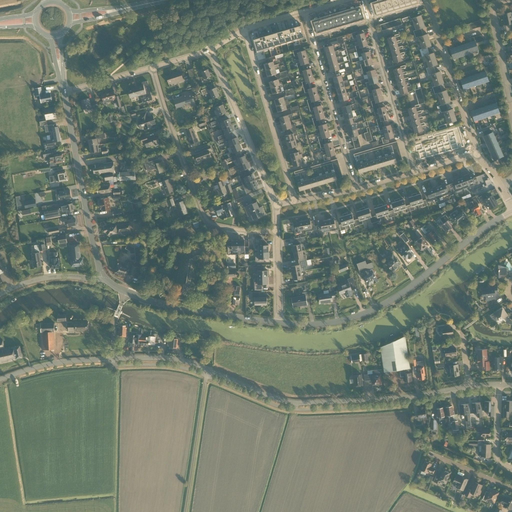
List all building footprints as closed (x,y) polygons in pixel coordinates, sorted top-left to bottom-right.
[(373,2),(373,4),(376,15),(377,17),(377,15),(378,14),(378,15),(382,13),(383,15),(383,13),(380,3),(379,2),(379,0),(379,1),(379,2),(374,4),(373,2)] [(385,0),(379,2),(380,3),(383,13),(384,13),(388,12),(389,14),(389,13),(389,11),(386,1),(385,0),(384,0),(385,0)] [(385,0),(386,1),(389,11),(390,11),(394,10),(395,12),(395,10),(394,10),(391,0),(385,0)] [(391,0),(394,10),(396,9),(400,8),(401,10),(400,8),(397,0),(391,0)] [(397,0),(400,8),(402,7),(402,8),(406,6),(406,8),(407,8),(406,6),(404,0),(397,0)] [(360,7),(355,9),(355,10),(358,20),(360,20),(364,19),(364,21),(365,21),(360,6),(360,7)] [(354,9),(349,11),(349,12),(352,22),(354,22),(358,21),(358,23),(359,22),(358,20),(355,10),(355,9),(355,8),(354,8),(354,9)] [(349,11),(343,13),(344,14),(347,24),(348,23),(348,24),(352,22),(353,24),(352,22),(349,12),(349,11),(349,9),(348,10),(349,11)] [(343,13),(337,14),(338,16),(341,26),(342,25),(346,24),(347,26),(347,24),(344,14),(343,13),(343,11),(342,11),(343,13)] [(337,14),(331,16),(332,17),(335,27),(336,27),(340,26),(341,28),(341,26),(338,16),(337,14),(337,13),(337,14)] [(508,14),(507,13),(503,14),(505,21),(504,21),(505,25),(510,24),(511,31),(511,30),(511,17),(511,16),(511,13),(508,14)] [(331,16),(326,18),(326,19),(329,29),(330,29),(334,27),(335,29),(335,27),(332,17),(331,16),(331,15),(331,16)] [(423,21),(421,15),(412,18),(410,19),(410,16),(402,19),(403,22),(410,19),(410,21),(413,20),(414,24),(423,21)] [(325,18),(320,20),(320,21),(323,31),(324,30),(329,29),(329,31),(330,31),(329,29),(326,19),(326,18),(325,16),(325,17),(325,18)] [(313,20),(313,21),(317,33),(317,35),(318,35),(317,33),(318,32),(323,31),(323,33),(324,33),(323,31),(320,21),(320,20),(319,18),(319,20),(314,21),(313,20)] [(415,34),(422,32),(421,29),(425,27),(423,21),(414,24),(416,30),(413,31),(415,34)] [(300,25),(295,27),(295,28),(298,38),(304,37),(304,39),(305,38),(301,24),(300,24),(300,25)] [(294,27),(289,28),(289,30),(292,40),(298,39),(298,40),(299,40),(298,38),(295,28),(295,27),(295,26),(294,26),(294,27)] [(289,29),(283,30),(284,32),(287,42),(292,40),(293,42),(292,40),(289,30),(289,28),(289,27),(288,27),(289,29)] [(283,30),(277,32),(278,34),(281,44),(286,42),(287,44),(287,42),(284,32),(283,30),(283,29),(282,29),(283,30)] [(277,32),(271,34),(272,35),(275,45),(280,44),(281,46),(281,45),(281,44),(278,34),(277,32),(277,31),(277,32)] [(358,42),(366,39),(364,33),(358,34),(357,32),(352,34),(353,39),(357,38),(358,42)] [(420,43),(429,40),(427,34),(423,35),(422,32),(415,34),(416,38),(418,37),(420,43)] [(271,34),(266,35),(266,37),(269,47),(274,46),(275,47),(275,45),(272,35),(271,34),(271,33),(271,34)] [(265,36),(260,37),(260,39),(263,49),(269,47),(269,49),(270,49),(269,47),(266,37),(266,35),(265,34),(265,36)] [(397,42),(396,41),(395,37),(399,36),(398,34),(394,35),(394,36),(387,38),(389,44),(397,42)] [(254,38),(253,38),(253,39),(257,51),(257,53),(258,52),(257,51),(263,49),(263,51),(264,51),(263,49),(260,39),(260,37),(259,36),(259,37),(254,39),(254,38)] [(476,43),(475,41),(474,39),(474,37),(471,38),(472,40),(473,40),(473,41),(469,43),(472,52),(474,52),(475,52),(478,51),(478,50),(476,43)] [(357,52),(362,50),(362,47),(368,46),(366,39),(358,42),(359,45),(355,46),(357,52)] [(472,52),(469,43),(468,39),(465,40),(466,42),(467,42),(467,43),(463,45),(466,54),(468,54),(469,54),(472,53),(472,52)] [(398,48),(398,47),(397,43),(401,42),(400,40),(396,41),(397,42),(389,44),(391,50),(398,48)] [(421,53),(428,51),(427,47),(431,46),(429,40),(420,43),(422,49),(420,50),(421,53)] [(463,45),(461,41),(459,42),(460,44),(461,44),(461,45),(457,47),(460,57),(462,56),(463,56),(466,55),(466,54),(463,45)] [(460,57),(457,47),(455,43),(453,44),(454,46),(455,46),(455,47),(450,49),(453,59),(456,58),(457,58),(460,57)] [(326,54),(334,51),(333,48),(335,48),(334,45),(324,48),(326,54)] [(400,54),(400,53),(399,49),(403,48),(402,46),(398,47),(398,48),(391,50),(393,57),(400,54)] [(299,59),(307,57),(305,50),(299,52),(298,49),(293,51),(294,56),(298,55),(299,59)] [(362,50),(357,52),(358,57),(362,56),(363,60),(371,58),(369,51),(363,53),(362,50)] [(328,60),(336,57),(335,54),(338,53),(337,51),(334,51),(326,54),(328,60)] [(426,62),(435,59),(433,53),(429,54),(428,51),(421,53),(422,57),(424,56),(426,62)] [(400,54),(393,57),(394,63),(402,60),(400,55),(404,54),(404,52),(400,53),(400,54)] [(298,69),(304,67),(303,65),(309,63),(307,57),(299,59),(300,63),(296,64),(298,69)] [(330,66),(338,63),(337,60),(339,59),(339,57),(336,57),(328,60),(330,66)] [(362,70),(368,69),(367,66),(373,64),(371,58),(363,60),(364,64),(360,65),(362,70)] [(427,72),(435,69),(433,66),(437,65),(435,59),(426,62),(428,68),(426,68),(427,72)] [(274,65),(273,62),(264,64),(266,70),(279,67),(278,64),(274,65)] [(338,63),(330,66),(331,72),(340,69),(338,63)] [(403,73),(402,73),(401,69),(405,67),(404,65),(400,66),(400,67),(393,69),(395,76),(403,73)] [(267,76),(276,74),(275,70),(279,69),(279,67),(266,70),(267,76)] [(304,77),(312,75),(310,69),(304,70),(304,67),(298,69),(300,74),(303,73),(304,77)] [(489,81),(486,74),(485,71),(484,68),(484,67),(481,68),(482,70),(483,70),(484,72),(479,73),(482,83),(485,82),(485,83),(489,81),(488,81),(489,81)] [(203,85),(209,82),(207,78),(211,76),(208,69),(202,72),(203,76),(200,77),(203,85)] [(368,71),(368,69),(362,70),(364,79),(368,78),(376,76),(374,70),(368,71)] [(433,80),(442,77),(440,72),(436,73),(435,69),(427,72),(428,75),(431,74),(433,80)] [(482,83),(479,73),(478,69),(475,70),(476,72),(477,72),(478,74),(473,75),(476,85),(479,84),(479,85),(483,83),(482,83)] [(404,80),(404,79),(403,75),(407,74),(406,71),(402,73),(403,73),(395,76),(397,82),(404,80)] [(476,85),(473,75),(472,71),(469,72),(470,74),(471,74),(472,76),(467,77),(470,87),(473,86),(473,87),(477,85),(476,85)] [(183,80),(181,72),(166,76),(169,84),(179,81),(179,82),(183,80)] [(470,87),(467,77),(466,73),(463,74),(464,77),(465,76),(466,78),(460,80),(464,89),(467,88),(467,89),(470,88),(470,87)] [(303,87),(309,86),(308,83),(314,81),(312,75),(304,77),(305,81),(302,82),(303,87)] [(335,84),(343,81),(341,75),(333,78),(335,84)] [(367,89),(373,87),(372,84),(378,82),(376,76),(368,78),(369,82),(366,83),(367,89)] [(406,86),(406,85),(405,81),(409,80),(408,77),(404,79),(404,80),(397,82),(399,88),(406,86)] [(433,91),(441,88),(440,85),(444,83),(442,77),(433,80),(435,86),(432,87),(433,91)] [(279,83),(278,79),(269,82),(271,88),(282,85),(282,82),(279,83)] [(336,90),(345,87),(344,84),(347,83),(346,80),(343,81),(335,84),(336,90)] [(143,85),(128,89),(131,98),(143,94),(144,97),(142,98),(143,102),(153,99),(148,81),(142,82),(143,85)] [(406,86),(399,88),(400,94),(408,92),(407,87),(411,86),(410,83),(406,85),(406,86)] [(272,94),(282,91),(280,88),(283,87),(282,85),(271,88),(272,94)] [(310,96),(317,93),(316,87),(310,89),(309,86),(303,87),(305,93),(308,92),(310,96)] [(219,96),(216,87),(208,91),(207,88),(201,90),(203,95),(210,92),(213,98),(219,96)] [(338,96),(347,93),(345,87),(336,90),(338,96)] [(374,90),(373,87),(367,89),(370,98),(373,97),(381,94),(380,88),(374,90)] [(439,99),(448,96),(446,90),(442,92),(441,88),(433,91),(435,94),(437,93),(439,99)] [(183,97),(174,100),(176,108),(183,107),(182,105),(189,103),(190,105),(191,105),(191,107),(196,106),(191,90),(181,93),(182,96),(183,97)] [(121,105),(118,95),(115,96),(114,91),(102,95),(104,102),(110,100),(111,101),(116,100),(117,102),(114,103),(115,107),(121,105)] [(42,92),(36,93),(37,99),(41,99),(41,102),(52,100),(52,99),(52,97),(51,97),(50,93),(42,95),(42,92)] [(340,102),(348,99),(347,96),(349,95),(349,92),(347,93),(338,96),(340,102)] [(309,106),(314,104),(313,101),(319,100),(317,93),(310,96),(311,99),(307,100),(309,106)] [(372,107),(378,105),(377,103),(383,101),(381,94),(373,97),(375,101),(371,102),(372,107)] [(440,109),(447,107),(446,104),(450,102),(448,96),(439,99),(441,105),(439,106),(440,109)] [(276,106),(288,102),(288,100),(284,101),(283,97),(274,100),(276,106)] [(91,103),(89,98),(81,100),(84,109),(88,108),(89,110),(98,107),(97,101),(91,103)] [(496,103),(495,99),(492,100),(493,102),(494,102),(494,103),(490,105),(493,115),(493,114),(495,114),(496,114),(499,113),(499,112),(496,103)] [(493,115),(490,105),(489,101),(486,102),(487,104),(488,104),(488,105),(484,107),(487,117),(489,116),(490,116),(493,115),(493,114),(493,115)] [(288,102),(276,106),(278,112),(287,109),(286,105),(289,104),(288,102)] [(219,106),(218,103),(211,106),(213,111),(217,109),(219,116),(226,112),(223,104),(219,106)] [(487,117),(484,107),(483,103),(480,104),(481,106),(482,106),(482,108),(478,109),(481,119),(483,118),(484,118),(487,117)] [(315,114),(323,112),(321,105),(315,107),(314,104),(309,106),(310,111),(314,110),(315,114)] [(417,113),(417,112),(415,108),(419,107),(419,104),(415,106),(408,109),(409,115),(417,113)] [(343,114),(352,111),(351,108),(353,107),(352,105),(341,108),(343,114)] [(379,108),(378,105),(372,107),(375,116),(379,115),(387,113),(385,106),(379,108)] [(481,119),(478,109),(477,105),(474,106),(475,108),(476,108),(476,110),(471,111),(474,121),(477,120),(481,119)] [(57,118),(55,106),(44,108),(47,119),(57,118)] [(445,118),(454,115),(452,109),(448,110),(447,107),(440,109),(441,113),(443,112),(445,118)] [(345,120),(353,117),(352,114),(355,113),(354,110),(352,111),(343,114),(345,120)] [(419,119),(418,118),(417,114),(421,113),(421,111),(417,112),(417,113),(409,115),(411,121),(419,119)] [(152,125),(156,123),(153,115),(148,117),(147,112),(140,114),(142,119),(138,120),(141,128),(144,127),(145,129),(153,127),(152,125)] [(314,124),(319,123),(318,120),(325,118),(323,112),(315,114),(316,118),(312,119),(314,124)] [(378,125),(383,124),(382,121),(389,119),(387,113),(379,115),(380,119),(376,120),(378,125)] [(292,117),(292,114),(279,118),(281,124),(290,121),(289,118),(292,117)] [(454,115),(445,118),(447,124),(456,121),(454,115)] [(347,125),(355,123),(354,120),(357,119),(356,116),(353,117),(345,120),(347,125)] [(420,125),(420,124),(419,120),(423,119),(423,117),(418,118),(419,119),(411,121),(413,127),(420,125)] [(229,118),(219,123),(221,129),(231,124),(229,118)] [(290,131),(296,129),(295,124),(291,125),(290,121),(281,124),(283,130),(290,128),(290,131)] [(320,132),(328,130),(326,124),(320,126),(319,123),(314,124),(315,129),(319,128),(320,132)] [(348,131),(357,129),(355,123),(347,125),(348,131)] [(420,125),(413,127),(415,133),(422,131),(421,126),(425,125),(424,123),(420,124),(420,125)] [(52,135),(59,133),(58,126),(52,127),(52,125),(48,125),(47,124),(45,125),(46,132),(51,131),(52,135)] [(221,129),(220,129),(221,132),(224,131),(225,134),(234,130),(231,124),(221,129)] [(384,133),(392,131),(390,125),(384,127),(383,124),(378,125),(379,131),(383,130),(384,133)] [(191,144),(198,142),(193,127),(186,130),(191,144)] [(286,142),(295,140),(297,139),(296,136),(298,135),(296,129),(290,131),(291,134),(284,136),(286,142)] [(352,140),(358,138),(357,135),(359,135),(357,129),(348,131),(350,137),(352,137),(352,140)] [(319,142),(325,141),(324,138),(330,136),(328,130),(320,132),(321,136),(317,137),(319,142)] [(383,144),(388,142),(388,139),(394,137),(392,131),(384,133),(385,137),(381,138),(383,144)] [(495,139),(499,137),(498,135),(496,136),(495,137),(492,132),(483,136),(484,139),(485,143),(486,142),(486,143),(495,139)] [(59,133),(52,135),(50,135),(51,140),(47,140),(48,147),(56,145),(55,141),(61,140),(59,133)] [(98,145),(100,144),(99,139),(106,137),(105,133),(95,135),(96,138),(87,140),(88,146),(98,145)] [(157,135),(148,138),(147,138),(146,135),(140,137),(142,143),(145,142),(147,147),(159,143),(157,135)] [(452,150),(449,141),(447,135),(443,136),(445,142),(443,143),(446,152),(452,150)] [(456,141),(455,138),(455,136),(452,137),(453,140),(449,141),(452,150),(458,148),(464,146),(463,142),(457,144),(456,141)] [(237,137),(227,141),(229,147),(230,147),(239,143),(237,137)] [(498,144),(502,143),(501,140),(498,141),(499,142),(497,143),(495,139),(486,143),(487,145),(486,145),(488,149),(489,148),(498,144)] [(296,150),(301,148),(300,143),(296,144),(295,140),(286,142),(288,149),(295,147),(296,150)] [(325,151),(333,148),(331,142),(325,143),(325,141),(319,142),(321,148),(324,147),(325,151)] [(446,152),(443,143),(443,141),(440,142),(441,144),(437,145),(440,154),(446,152)] [(440,154),(437,145),(436,142),(433,143),(434,146),(431,147),(433,155),(440,154)] [(233,152),(228,154),(229,158),(233,156),(236,155),(234,152),(242,149),(239,143),(230,147),(233,152)] [(427,157),(425,148),(423,149),(421,144),(415,146),(416,151),(418,151),(421,159),(427,157)] [(501,150),(504,149),(503,146),(501,147),(501,148),(500,149),(498,144),(489,148),(490,151),(489,151),(491,154),(501,150)] [(98,145),(88,146),(90,153),(101,151),(101,148),(99,148),(98,145)] [(433,155),(431,147),(430,145),(428,146),(428,147),(425,148),(427,157),(433,155)] [(212,150),(210,146),(203,149),(204,151),(195,154),(198,161),(211,157),(209,151),(212,150)] [(291,161),(300,158),(303,157),(302,154),(303,153),(301,148),(296,150),(297,152),(290,154),(291,161)] [(333,148),(325,151),(326,154),(323,155),(324,161),(330,159),(329,156),(335,155),(333,148)] [(507,154),(506,152),(504,153),(504,154),(502,154),(501,150),(491,154),(492,156),(492,157),(493,160),(494,160),(503,156),(507,154)] [(390,164),(396,162),(396,161),(395,158),(394,155),(394,154),(393,152),(391,153),(391,155),(388,156),(390,164)] [(62,154),(50,156),(49,156),(50,161),(51,166),(56,165),(56,163),(64,162),(64,161),(64,160),(64,158),(63,158),(62,154)] [(384,166),(390,164),(388,156),(387,154),(385,154),(385,157),(382,158),(384,166)] [(245,155),(236,159),(238,165),(247,161),(245,155)] [(378,168),(384,166),(382,158),(381,155),(378,156),(379,159),(375,160),(378,168)] [(160,162),(159,158),(145,163),(148,171),(158,168),(159,173),(166,170),(163,161),(160,162)] [(302,162),(300,158),(291,161),(293,167),(300,165),(301,168),(307,166),(305,161),(302,162)] [(372,170),(378,168),(375,160),(369,162),(372,170)] [(107,180),(117,178),(115,161),(95,163),(96,173),(106,172),(107,180)] [(247,161),(238,165),(242,174),(249,171),(247,168),(250,167),(247,161)] [(359,173),(365,171),(363,163),(363,161),(360,162),(361,164),(357,165),(359,173)] [(365,171),(372,170),(369,162),(363,163),(365,171)] [(122,171),(122,180),(138,179),(137,165),(130,165),(130,171),(122,171)] [(336,176),(335,173),(334,172),(334,170),(334,169),(331,170),(332,173),(328,174),(331,182),(337,180),(337,179),(336,176)] [(242,174),(239,176),(243,185),(255,180),(252,174),(250,175),(249,171),(242,174)] [(331,182),(328,174),(328,171),(325,172),(326,175),(322,176),(325,184),(331,182)] [(59,182),(67,180),(68,179),(67,177),(66,177),(65,172),(57,173),(57,175),(49,177),(50,182),(58,181),(59,182)] [(318,186),(325,184),(322,176),(321,173),(319,174),(320,176),(316,177),(318,186)] [(468,174),(465,175),(469,187),(479,183),(476,177),(473,178),(472,174),(469,175),(468,174)] [(463,178),(460,179),(463,189),(469,187),(465,175),(462,176),(463,178)] [(312,187),(318,186),(316,177),(310,179),(312,187)] [(173,182),(172,178),(162,181),(167,194),(173,192),(170,183),(173,182)] [(454,183),(451,184),(454,190),(454,192),(463,189),(460,179),(457,180),(456,178),(453,179),(454,183)] [(306,189),(304,181),(303,179),(300,179),(301,182),(297,183),(300,191),(306,189)] [(306,189),(312,187),(310,179),(304,181),(306,189)] [(255,180),(243,185),(247,194),(253,191),(252,188),(258,186),(255,180)] [(227,193),(223,181),(213,184),(215,191),(218,190),(220,196),(227,193)] [(110,184),(108,185),(98,186),(99,187),(97,188),(98,194),(103,193),(111,192),(110,187),(114,187),(114,182),(110,183),(110,184)] [(442,185),(439,186),(443,196),(452,193),(451,191),(448,185),(446,186),(444,183),(441,184),(442,185)] [(435,186),(432,187),(433,189),(436,199),(437,200),(440,199),(439,198),(443,196),(439,186),(436,187),(435,186)] [(64,191),(64,188),(57,189),(58,194),(60,194),(61,200),(71,198),(70,190),(64,191)] [(427,192),(424,194),(427,202),(436,199),(433,189),(430,190),(429,188),(426,189),(427,192)] [(413,205),(417,204),(414,193),(412,194),(412,196),(409,198),(411,204),(408,205),(410,211),(415,209),(413,205)] [(414,193),(417,204),(421,203),(423,207),(427,205),(426,200),(423,201),(421,194),(417,195),(416,193),(414,193)] [(485,194),(478,197),(483,206),(487,204),(490,209),(497,204),(492,195),(487,198),(485,194)] [(480,213),(481,213),(479,210),(481,209),(478,204),(480,203),(475,196),(471,198),(473,201),(470,202),(472,205),(470,206),(471,208),(473,212),(472,213),(473,216),(476,214),(477,215),(478,216),(480,215),(480,213)] [(103,211),(108,210),(110,209),(108,199),(108,198),(107,198),(101,199),(101,201),(100,201),(101,209),(102,209),(103,211)] [(397,199),(400,210),(404,208),(405,212),(410,211),(408,205),(406,206),(403,199),(400,200),(399,198),(397,199)] [(397,211),(400,210),(397,199),(394,200),(395,202),(391,203),(394,210),(391,211),(393,216),(398,215),(397,211)] [(36,200),(23,202),(25,208),(37,206),(36,200)] [(187,213),(183,201),(176,204),(180,215),(187,213)] [(259,208),(256,202),(244,207),(248,216),(251,214),(253,219),(265,214),(262,206),(259,208)] [(74,211),(72,203),(66,204),(67,206),(58,207),(59,208),(44,211),(45,220),(61,217),(59,210),(63,210),(63,211),(66,210),(67,212),(74,211)] [(232,206),(231,203),(215,208),(217,213),(225,210),(227,217),(235,214),(233,211),(235,210),(234,206),(232,206)] [(380,204),(383,215),(387,214),(388,218),(393,216),(391,211),(389,211),(387,205),(383,206),(382,203),(380,204)] [(379,216),(383,215),(380,204),(377,205),(378,207),(374,208),(377,215),(374,216),(376,222),(380,220),(379,216)] [(362,208),(366,219),(369,217),(371,223),(376,222),(374,216),(372,217),(369,208),(365,209),(364,207),(362,208)] [(362,220),(366,219),(362,208),(360,208),(361,211),(357,212),(359,218),(356,219),(358,225),(363,224),(362,220)] [(458,215),(457,213),(458,212),(457,210),(450,215),(457,223),(461,220),(461,221),(464,219),(463,218),(466,216),(463,211),(458,215)] [(345,213),(349,224),(352,223),(354,227),(358,225),(356,219),(354,220),(352,213),(348,215),(347,212),(345,213)] [(345,225),(349,224),(345,213),(343,214),(343,216),(340,217),(342,224),(339,225),(341,231),(346,229),(345,225)] [(438,220),(442,224),(441,225),(446,232),(452,228),(447,221),(449,220),(445,215),(438,220)] [(77,225),(75,219),(67,220),(67,219),(63,220),(64,224),(68,223),(68,227),(77,225)] [(318,229),(318,226),(315,226),(314,222),(311,222),(310,219),(303,221),(305,230),(305,232),(318,229)] [(329,229),(329,231),(340,229),(338,221),(335,222),(334,219),(327,220),(329,229)] [(329,231),(329,229),(327,220),(321,221),(321,224),(318,225),(318,226),(318,229),(319,233),(325,232),(329,231)] [(301,230),(305,230),(303,221),(296,222),(297,225),(294,226),(296,234),(302,232),(301,230)] [(130,223),(108,227),(104,228),(105,232),(107,232),(108,235),(121,233),(121,236),(131,234),(131,231),(130,223)] [(420,229),(424,234),(429,230),(425,225),(420,229)] [(435,232),(435,233),(433,230),(430,232),(429,231),(425,233),(432,242),(437,239),(439,238),(436,235),(437,234),(435,232)] [(400,235),(405,243),(409,240),(403,233),(400,235)] [(67,242),(66,234),(58,236),(59,244),(67,242)] [(428,245),(422,237),(415,242),(421,250),(428,245)] [(259,252),(269,252),(268,245),(262,245),(262,239),(255,239),(255,248),(259,248),(259,252)] [(232,242),(228,242),(228,255),(232,254),(232,250),(238,250),(238,240),(232,240),(232,242)] [(238,240),(238,250),(238,254),(241,254),(241,251),(245,251),(245,254),(249,254),(249,247),(245,247),(245,240),(238,240)] [(294,253),(302,251),(302,247),(304,246),(304,243),(307,243),(307,240),(295,242),(296,245),(292,246),(294,253)] [(45,244),(44,241),(39,241),(39,245),(34,245),(36,252),(32,253),(34,267),(42,266),(40,251),(46,250),(45,244)] [(407,247),(405,243),(403,242),(399,245),(399,247),(397,249),(405,260),(408,258),(409,259),(409,258),(410,259),(413,257),(412,256),(413,256),(411,254),(413,253),(408,246),(407,247)] [(81,259),(80,244),(71,245),(72,260),(71,260),(72,266),(84,265),(83,259),(81,259)] [(299,262),(307,260),(306,254),(303,255),(302,251),(294,253),(295,259),(298,259),(299,262)] [(57,256),(57,252),(51,252),(51,256),(52,256),(52,258),(50,259),(50,268),(60,267),(59,258),(56,258),(56,256),(57,256)] [(269,252),(259,252),(259,256),(256,257),(256,262),(263,262),(263,259),(269,259),(269,252)] [(211,258),(181,253),(176,285),(179,286),(177,295),(179,295),(178,301),(189,303),(190,296),(188,296),(190,288),(195,289),(199,268),(209,269),(211,258)] [(397,259),(393,253),(388,256),(390,259),(389,260),(390,261),(387,263),(392,270),(393,270),(395,270),(396,269),(397,267),(398,267),(397,266),(400,264),(399,262),(399,261),(397,259)] [(128,275),(136,277),(140,265),(132,262),(132,261),(127,260),(125,265),(119,262),(116,272),(127,276),(128,275)] [(291,266),(293,273),(301,271),(304,271),(307,268),(306,266),(308,266),(307,260),(299,262),(299,265),(291,266)] [(365,260),(357,263),(360,273),(365,271),(368,275),(364,277),(368,285),(373,282),(374,283),(378,281),(377,279),(375,275),(373,272),(369,274),(367,270),(374,268),(372,262),(366,264),(365,260)] [(511,270),(511,266),(508,261),(505,267),(499,265),(499,277),(509,273),(508,271),(511,270)] [(258,277),(268,277),(268,270),(261,271),(261,267),(254,267),(255,273),(258,273),(258,277)] [(301,271),(293,273),(294,280),(297,279),(297,282),(306,281),(305,275),(306,273),(304,271),(301,271)] [(268,277),(258,277),(258,282),(255,282),(255,290),(262,290),(262,284),(268,284),(268,277)] [(347,297),(353,295),(351,290),(352,290),(351,288),(356,286),(354,280),(338,287),(341,294),(345,293),(347,297)] [(498,293),(497,284),(491,285),(491,288),(483,289),(484,295),(486,295),(486,299),(495,298),(495,293),(498,293)] [(236,290),(232,290),(232,296),(231,296),(231,298),(232,298),(231,304),(235,304),(235,299),(239,300),(240,286),(236,286),(236,290)] [(306,299),(308,299),(311,298),(310,291),(302,293),(303,295),(292,297),(293,307),(308,305),(306,299)] [(336,297),(335,291),(330,291),(330,293),(318,295),(319,304),(333,302),(332,298),(336,297)] [(259,298),(259,292),(253,292),(253,298),(255,298),(255,305),(267,304),(267,297),(259,298)] [(502,307),(494,312),(490,315),(491,317),(492,318),(492,319),(493,319),(495,320),(496,320),(498,320),(499,320),(498,318),(501,316),(502,319),(505,317),(511,319),(511,317),(511,312),(510,312),(509,316),(508,315),(502,307)] [(88,322),(68,323),(69,331),(89,331),(88,322)] [(55,349),(54,332),(54,323),(41,323),(41,332),(42,332),(43,349),(55,349)] [(125,328),(126,325),(120,325),(120,327),(119,327),(118,336),(120,336),(120,340),(125,340),(126,336),(127,336),(127,334),(128,334),(128,331),(127,331),(127,328),(125,328)] [(444,329),(444,325),(438,326),(439,332),(443,331),(443,336),(453,335),(452,328),(444,329)] [(134,342),(140,343),(141,336),(141,334),(136,334),(136,335),(135,335),(135,333),(132,333),(132,335),(131,334),(130,342),(134,342)] [(141,336),(140,343),(142,343),(141,345),(148,346),(148,343),(149,343),(149,344),(154,345),(155,337),(150,336),(149,336),(148,337),(146,337),(141,336)] [(400,370),(408,369),(408,368),(410,368),(405,336),(380,347),(384,372),(400,369),(400,370)] [(168,339),(167,346),(171,346),(171,347),(177,347),(178,339),(171,338),(171,339),(168,339)] [(4,348),(2,339),(0,339),(0,362),(11,360),(11,359),(15,358),(22,357),(19,346),(13,347),(9,348),(9,347),(4,348)] [(449,349),(449,345),(442,346),(443,353),(445,353),(446,356),(456,355),(456,348),(449,349)] [(487,361),(486,350),(478,350),(478,366),(482,366),(482,370),(490,370),(489,361),(487,361)] [(351,355),(352,362),(360,361),(359,354),(351,355)] [(502,369),(501,357),(493,358),(493,370),(502,369)] [(449,367),(451,376),(459,375),(458,365),(451,365),(451,362),(445,363),(446,368),(449,367)] [(381,384),(380,371),(380,369),(372,370),(372,373),(364,374),(365,381),(371,381),(371,375),(372,375),(373,385),(381,384)] [(408,369),(400,370),(401,376),(404,376),(405,382),(411,381),(410,372),(409,373),(408,369)] [(353,375),(354,386),(362,385),(361,374),(353,375)] [(511,410),(511,400),(504,401),(503,416),(508,417),(508,411),(511,410)] [(489,416),(493,416),(494,408),(494,406),(491,406),(491,401),(485,401),(484,411),(489,411),(489,416)] [(482,417),(481,408),(481,402),(471,403),(472,413),(477,413),(478,417),(482,417)] [(468,403),(466,404),(459,405),(460,411),(460,414),(460,415),(465,414),(465,419),(467,428),(471,427),(468,403)] [(449,415),(449,421),(452,421),(453,430),(459,429),(458,420),(454,421),(453,414),(454,414),(454,411),(453,411),(452,406),(446,407),(447,415),(449,415)] [(443,407),(436,408),(437,414),(436,414),(437,417),(438,417),(440,424),(446,423),(443,407)] [(421,419),(427,418),(425,409),(417,411),(418,414),(415,415),(416,423),(421,423),(421,419)] [(486,455),(490,455),(490,445),(482,444),(482,452),(481,452),(481,456),(486,456),(486,455)] [(428,472),(433,474),(435,468),(430,466),(431,464),(425,461),(421,470),(428,473),(428,472)] [(438,481),(446,484),(451,472),(443,469),(440,475),(437,474),(433,482),(437,483),(438,481)] [(461,476),(460,478),(455,476),(453,482),(457,484),(456,487),(463,490),(468,479),(461,476)] [(478,494),(480,495),(482,491),(480,490),(482,485),(474,482),(471,490),(468,489),(465,495),(469,497),(471,493),(478,495),(478,494)] [(487,499),(494,502),(498,492),(491,489),(488,495),(485,493),(482,500),(486,501),(487,499)] [(504,506),(511,509),(511,507),(511,498),(508,497),(507,499),(502,497),(500,503),(505,505),(504,506)]
